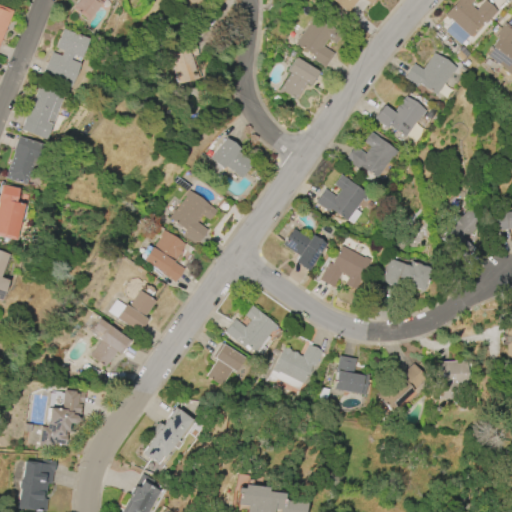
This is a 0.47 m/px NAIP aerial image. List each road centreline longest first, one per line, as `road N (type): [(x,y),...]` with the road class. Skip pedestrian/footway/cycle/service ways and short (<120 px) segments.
road 1 (residential): [(423,0),(109,437),(88,511)]
road 2 (residential): [(301,163),(254,111),(245,85),(249,0),(25,27),(0,96)]
road 3 (residential): [(236,256),(324,316),(379,331),(441,313),(488,281)]
